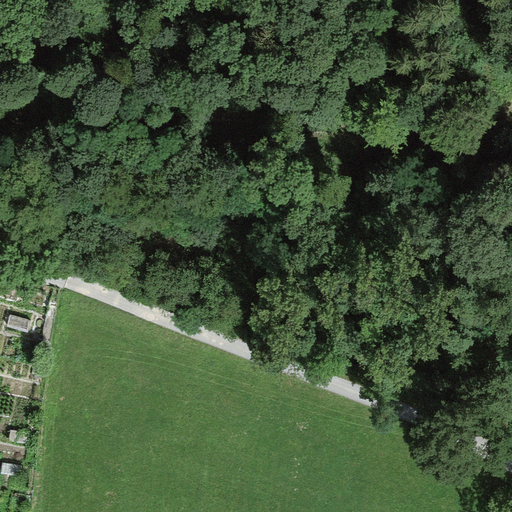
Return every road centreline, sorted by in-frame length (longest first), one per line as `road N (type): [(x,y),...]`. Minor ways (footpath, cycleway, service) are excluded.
road 1 (track): [(511,470),(479,445),(61,278),(0,268)]
road 2 (track): [(0,126),(229,121),(439,137),(473,131),(511,109)]
